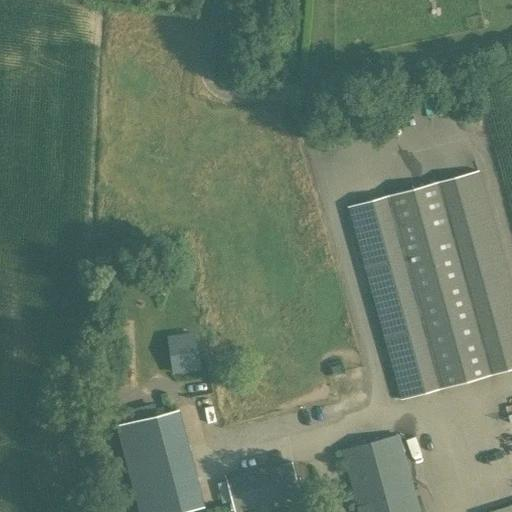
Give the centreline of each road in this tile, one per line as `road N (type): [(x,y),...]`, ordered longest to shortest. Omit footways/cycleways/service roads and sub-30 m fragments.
road 1 (residential): [(511,34),(225,96),(210,86),(203,63),(218,0)]
road 2 (unknown): [(409,410),(367,332),(337,218),(340,187),(372,158),(458,145)]
